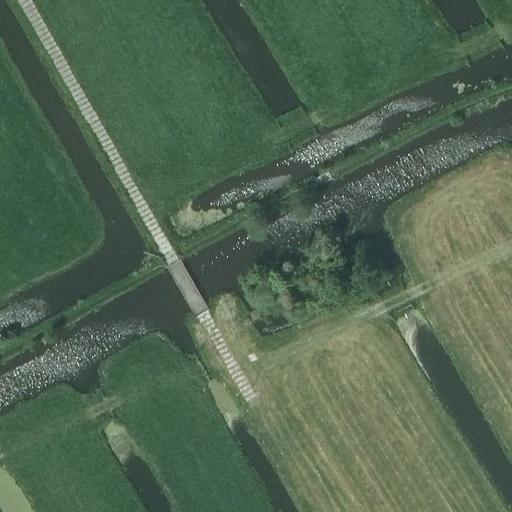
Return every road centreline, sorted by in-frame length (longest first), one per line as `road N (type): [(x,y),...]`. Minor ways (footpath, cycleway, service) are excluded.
road 1 (track): [(0,352),(331,172),(511,87)]
road 2 (track): [(250,396),(22,0)]
